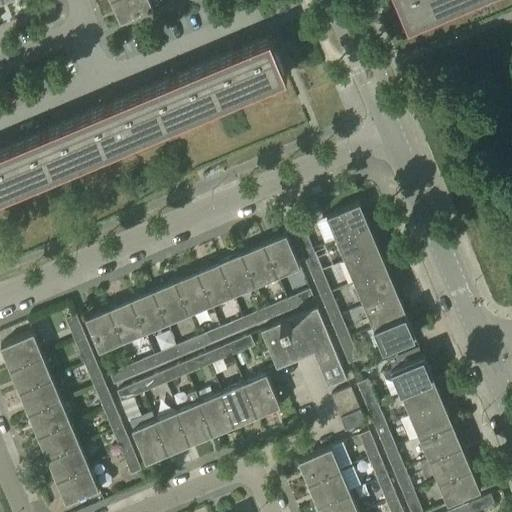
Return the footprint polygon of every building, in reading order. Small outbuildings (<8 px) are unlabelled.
[(149,0),(110,0),(119,20),(152,6),(149,0)] [(398,0),(408,22),(461,0),(398,0)] [(270,33),(0,146),(0,194),(286,74),(270,33)] [(359,200),(326,214),(336,237),(369,223),(359,200)] [(369,223),(336,237),(345,259),(378,246),(369,223)] [(303,224),(292,229),(302,251),(312,247),(303,224)] [(285,231),(263,240),(277,273),(299,264),(285,231)] [(263,240),(241,250),(255,282),(277,273),(263,240)] [(378,246),(345,259),(354,281),(388,267),(378,246)] [(312,247),(302,251),(311,274),(322,269),(312,247)] [(241,250),(219,259),(232,292),(255,282),(241,250)] [(219,259),(196,268),(210,301),(232,292),(219,259)] [(388,267),(354,281),(364,303),(397,290),(388,267)] [(196,268),(174,277),(188,310),(210,301),(196,268)] [(322,269),(311,274),(320,295),(331,291),(322,269)] [(174,277),(152,287),(166,320),(188,310),(174,277)] [(309,287),(108,371),(113,381),(313,298),(309,287)] [(152,287),(130,296),(144,329),(166,320),(152,287)] [(397,290),(364,303),(373,325),(406,312),(397,290)] [(331,291),(320,295),(330,318),(340,313),(331,291)] [(130,296),(108,305),(121,338),(144,329),(130,296)] [(108,305),(85,315),(99,348),(121,338),(108,305)] [(317,305),(260,328),(276,366),(313,351),(327,384),(346,376),(317,305)] [(75,312),(65,317),(130,472),(140,468),(75,312)] [(406,312),(373,325),(383,348),(416,334),(406,312)] [(340,313),(330,318),(339,340),(349,335),(340,313)] [(33,330),(0,344),(10,367),(43,353),(33,330)] [(249,333),(116,388),(120,399),(133,394),(232,352),(245,347),(254,343),(249,333)] [(349,335),(339,340),(348,362),(358,357),(349,335)] [(43,353),(10,367),(28,410),(61,396),(43,353)] [(392,368),(384,372),(387,380),(395,377),(400,389),(433,376),(424,353),(391,367),(392,368)] [(265,370),(243,379),(256,412),(279,403),(273,387),(265,370)] [(433,376),(400,389),(410,412),(443,398),(433,376)] [(367,377),(357,382),(410,511),(418,511),(422,511),(367,377)] [(243,379),(221,389),(234,421),(256,412),(243,379)] [(350,385),(330,393),(335,404),(355,396),(350,385)] [(190,401),(176,407),(190,440),(212,431),(198,398),(195,389),(186,392),(190,401)] [(221,389),(198,398),(212,431),(234,421),(221,389)] [(61,396),(28,410),(37,432),(70,418),(61,396)] [(355,396),(335,404),(340,415),(359,407),(355,396)] [(443,398),(410,412),(419,434),(452,420),(443,398)] [(176,407),(154,416),(168,449),(190,440),(176,407)] [(359,407),(340,415),(345,428),(365,419),(359,407)] [(135,424),(131,426),(145,459),(168,449),(154,416),(151,409),(132,417),(135,424)] [(70,418),(37,432),(47,454),(79,440),(70,418)] [(452,420),(419,434),(428,456),(461,443),(452,420)] [(378,452),(374,444),(370,431),(359,435),(364,448),(367,456),(378,452)] [(79,440),(47,454),(56,476),(89,462),(79,440)] [(461,443),(428,456),(438,479),(471,465),(461,443)] [(331,444),(298,458),(308,481),(340,467),(331,444)] [(387,474),(378,452),(367,456),(373,471),(376,478),(387,474)] [(89,462),(56,476),(65,499),(98,485),(89,462)] [(340,467),(308,481),(317,503),(350,489),(349,488),(361,483),(353,462),(340,467)] [(471,465),(438,479),(447,501),(480,488),(471,465)] [(402,511),(387,474),(376,478),(382,493),(386,501),(390,511),(402,511)] [(350,489),(317,503),(320,511),(357,511),(359,511),(350,489)] [(490,492),(480,496),(468,502),(472,511),(494,502),(490,492)] [(471,511),(472,511),(468,502),(445,511),(471,511)]
